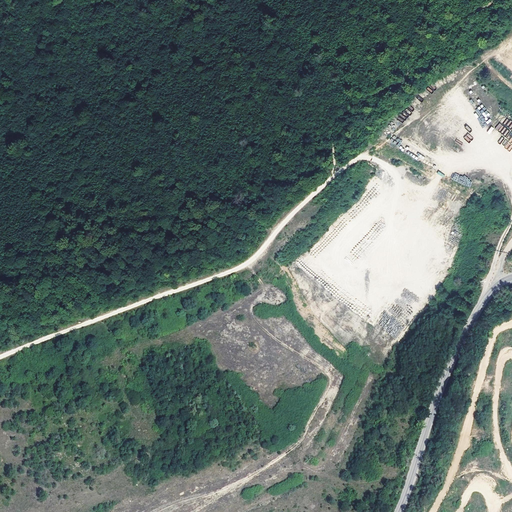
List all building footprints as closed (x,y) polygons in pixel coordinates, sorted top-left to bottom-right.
[(402,123),(409,116),(403,111),(396,118),(402,123)] [(503,124),(511,129),(511,127),(511,121),(507,118),(503,124)] [(495,128),(506,136),(510,131),(499,123),(495,128)] [(464,138),(469,143),(474,138),(468,133),(464,138)] [(502,137),(498,141),(504,146),(508,141),(502,137)] [(408,150),(406,153),(416,160),(418,157),(408,150)] [(454,173),(452,180),(470,187),(472,180),(454,173)]
